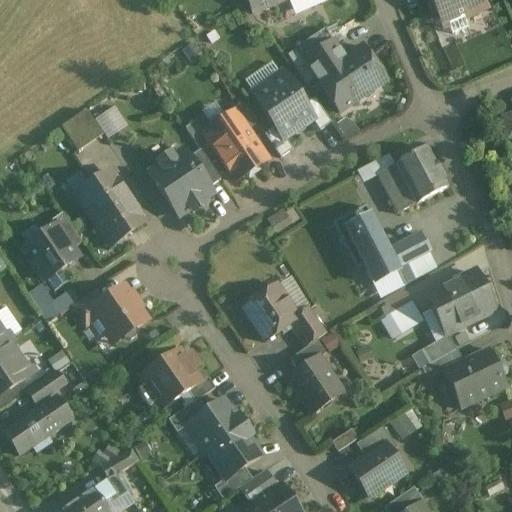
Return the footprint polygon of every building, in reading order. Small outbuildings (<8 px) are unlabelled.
[(246,0),(253,16),(290,0),(246,0)] [(429,0),(435,12),(440,11),(445,23),(446,22),(452,35),(467,29),(465,24),(466,24),(464,20),(486,10),(481,0),(429,0)] [(333,46),(305,65),(319,86),(333,76),(329,70),(343,61),(333,46)] [(343,61),(329,70),(333,76),(353,105),(385,83),(362,48),(343,61)] [(283,75),(251,97),(273,129),(282,142),(284,140),(311,121),(313,120),(304,107),(283,75)] [(331,125),(314,100),(304,107),(313,120),(311,121),(319,133),(331,125)] [(256,125),(242,106),(232,113),(233,114),(234,114),(246,132),(256,125)] [(85,113),(61,130),(77,154),(102,137),(85,113)] [(246,132),(234,114),(233,114),(228,118),(227,116),(221,115),(208,124),(207,130),(208,132),(203,135),(203,136),(215,154),(235,184),(246,176),(248,179),(249,178),(247,176),(255,170),(257,173),(257,172),(256,170),(267,162),(246,132)] [(340,119),(330,130),(344,142),(353,131),(340,119)] [(215,154),(203,136),(203,135),(195,123),(185,130),(199,153),(205,160),(215,154)] [(282,142),(273,129),(263,135),(280,160),(292,152),(284,140),(282,142)] [(426,150),(394,167),(395,167),(376,177),(396,216),(415,207),(447,190),(426,150)] [(182,152),(172,159),(169,156),(156,165),(158,168),(148,176),(178,220),(189,212),(192,216),(194,214),(191,211),(199,205),(201,209),(203,208),(201,205),(213,197),(208,190),(188,160),(182,152)] [(205,160),(199,153),(188,160),(208,190),(220,182),(205,160)] [(110,173),(72,199),(73,200),(76,198),(94,224),(128,201),(110,173)] [(128,201),(94,224),(110,247),(106,249),(107,250),(145,225),(128,201)] [(420,236),(388,253),(365,208),(332,226),(356,272),(362,268),(371,286),(430,256),(420,236)] [(274,234),(289,224),(280,211),(265,222),(274,234)] [(82,245),(62,215),(51,223),(54,228),(55,227),(72,252),(82,245)] [(54,228),(22,250),(45,283),(45,282),(53,294),(68,284),(60,272),(78,260),(72,252),(55,227),(54,228)] [(474,275),(431,296),(449,334),(493,313),(474,275)] [(46,322),(75,301),(67,290),(50,302),(38,285),(26,294),(46,322)] [(276,288),(263,296),(257,295),(249,301),(248,306),(247,307),(253,315),(252,321),(249,323),(263,345),(289,328),(298,321),(296,317),(276,288)] [(103,303),(89,312),(90,314),(96,323),(91,327),(99,338),(104,335),(107,339),(109,337),(112,335),(116,336),(118,339),(118,340),(120,342),(123,340),(124,342),(130,343),(136,339),(137,333),(136,331),(146,324),(138,312),(142,310),(131,294),(128,296),(123,289),(103,303)] [(403,290),(376,306),(384,319),(411,303),(403,290)] [(95,292),(70,309),(79,322),(90,314),(89,312),(103,303),(95,292)] [(326,336),(308,309),(296,317),(298,321),(289,328),(305,351),(316,343),(326,336)] [(0,347),(9,341),(0,327),(0,347)] [(174,331),(146,350),(154,363),(183,344),(174,331)] [(448,337),(420,353),(428,366),(456,351),(448,337)] [(9,341),(0,347),(0,397),(8,393),(33,376),(9,341)] [(305,351),(289,361),(297,373),(318,359),(318,361),(325,356),(316,343),(305,351)] [(428,366),(422,370),(427,381),(443,374),(442,373),(462,363),(456,351),(428,366)] [(179,352),(138,379),(143,387),(137,391),(150,409),(156,405),(161,413),(188,394),(201,385),(201,384),(193,373),(199,368),(192,357),(185,362),(179,352)] [(462,363),(442,373),(443,374),(460,412),(505,390),(488,352),(462,363)] [(297,373),(287,380),(312,417),(342,396),(318,361),(318,359),(297,373)] [(56,375),(27,396),(35,407),(64,387),(56,375)] [(201,385),(188,394),(194,405),(197,403),(214,391),(207,380),(201,384),(201,385)] [(8,393),(0,397),(0,413),(15,403),(8,393)] [(56,400),(3,436),(19,458),(32,449),(35,455),(50,445),(46,440),(71,422),(56,400)] [(205,414),(186,427),(187,428),(205,455),(244,428),(238,419),(235,420),(222,402),(205,414)] [(194,405),(167,423),(176,435),(187,428),(186,427),(205,414),(197,403),(194,405)] [(410,412),(395,421),(403,437),(419,428),(410,412)] [(244,428),(205,455),(224,482),(225,483),(243,470),(261,459),(248,440),(251,438),(244,428)] [(382,429),(355,447),(364,460),(383,447),(389,455),(396,450),(382,429)] [(350,432),(331,445),(337,455),(357,442),(350,432)] [(364,460),(349,471),(369,500),(403,476),(389,455),(383,447),(364,460)] [(131,452),(100,470),(107,483),(115,478),(138,464),(131,452)] [(243,470),(225,483),(224,482),(213,490),(221,502),(239,491),(251,482),(243,470)] [(251,482),(239,491),(251,508),(276,491),(264,474),(251,482)] [(107,483),(100,488),(106,498),(107,499),(115,503),(126,495),(115,478),(107,483)] [(100,488),(63,511),(104,511),(99,503),(106,498),(100,488)] [(282,490),(278,489),(276,491),(251,508),(247,511),(293,511),(292,510),(293,508),(292,505),(290,503),(289,502),(287,502),(285,499),(286,495),(282,490)] [(413,490),(383,511),(411,511),(420,506),(420,508),(423,506),(413,490)]
